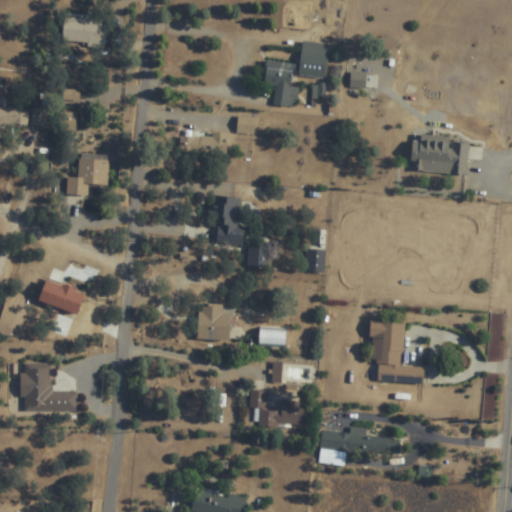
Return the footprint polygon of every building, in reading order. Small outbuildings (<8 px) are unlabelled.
[(299,76),(326,79),(329,45),(302,42),(299,76)] [(292,69),(266,67),(265,86),(275,87),(274,106),(297,108),(299,88),(291,87),(292,69)] [(365,87),(365,75),(352,75),(352,87),(365,87)] [(0,107),(0,128),(29,129),(30,108),(0,107)] [(75,132),(76,113),(65,112),(64,131),(75,132)] [(237,132),(255,134),(257,119),(239,117),(237,132)] [(228,134),(211,133),(211,137),(180,136),(180,155),(228,156),(228,134)] [(466,176),(469,141),(414,136),(411,171),(466,176)] [(108,186),(109,156),(78,155),(78,176),(67,176),(66,194),(89,195),(90,185),(108,186)] [(244,226),(238,226),(240,197),(211,195),(209,222),(218,223),(217,243),(243,245),(244,226)] [(249,266),(267,266),(267,244),(249,244),(249,266)] [(38,302),(78,314),(85,291),(45,279),(38,302)] [(224,312),(224,303),(198,303),(198,340),(230,341),(230,312),(224,312)] [(405,322),(372,320),(370,360),(379,361),(377,380),(423,383),(424,367),(402,366),(405,322)] [(285,328),(259,328),(259,347),(285,347),(285,328)] [(77,390),(51,390),(50,362),(22,363),(23,411),(77,410),(77,390)] [(270,392),(251,390),(249,408),(260,409),(258,425),(305,430),(308,403),(283,401),(282,411),(268,410),(270,392)] [(399,455),(401,434),(350,430),(350,432),(322,429),(321,449),(399,455)] [(191,511),(192,511),(243,511),(247,498),(197,486),(191,511)]
